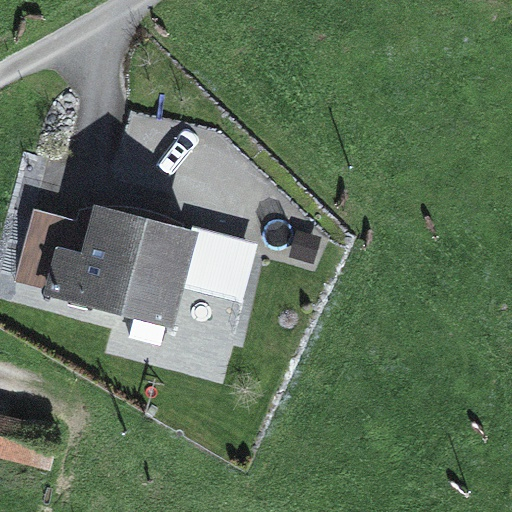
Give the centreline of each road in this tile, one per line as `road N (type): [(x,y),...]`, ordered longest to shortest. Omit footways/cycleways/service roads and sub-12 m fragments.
road 1 (track): [(118,8),(83,173)]
road 2 (track): [(0,77),(133,0)]
